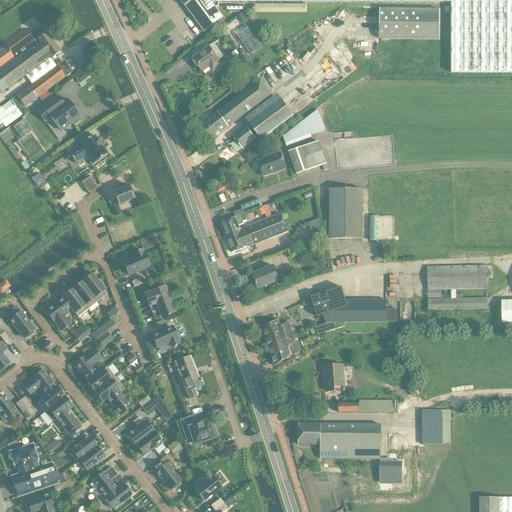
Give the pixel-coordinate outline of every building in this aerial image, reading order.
[(212,2),(210,0),(180,0),(204,32),(224,18),(212,2)] [(511,0),(210,0),(212,2),(451,3),(451,73),(511,72),(511,0)] [(380,10),(379,39),(440,40),(440,10),(380,10)] [(25,27),(33,21),(30,17),(22,23),(25,27)] [(0,93),(50,56),(52,59),(61,52),(46,33),(38,39),(39,41),(35,44),(25,31),(0,49),(0,93)] [(344,79),(357,69),(366,63),(348,39),(340,45),(326,55),(332,63),(281,100),(278,95),(245,119),(261,140),(344,79)] [(212,71),(220,66),(217,62),(218,60),(209,47),(193,58),(201,71),(209,66),(212,71)] [(57,66),(16,96),(25,107),(65,77),(57,66)] [(209,142),(272,96),(261,81),(198,128),(209,142)] [(2,108),(0,108),(0,128),(4,126),(5,127),(22,115),(20,113),(24,111),(22,109),(25,107),(16,96),(1,107),(2,108)] [(36,112),(45,123),(51,117),(62,132),(81,117),(67,98),(62,101),(64,104),(63,104),(57,96),(36,112)] [(325,130),(318,110),(283,137),(286,145),(325,130)] [(243,149),(256,139),(246,126),(233,136),(243,149)] [(81,145),(69,154),(76,164),(88,156),(93,164),(107,155),(94,135),(80,144),(81,145)] [(304,147),(289,153),(296,175),(298,175),(312,170),(327,164),(319,142),(304,147)] [(263,177),(286,168),(280,153),(257,162),(263,177)] [(3,172),(0,174),(0,194),(1,196),(14,186),(3,172)] [(91,177),(81,183),(89,195),(98,188),(91,177)] [(117,207),(133,200),(128,188),(112,194),(117,207)] [(362,189),(330,189),(330,239),(362,239),(362,189)] [(13,211),(7,216),(14,225),(35,209),(28,200),(27,202),(23,197),(10,207),(13,211)] [(224,236),(240,231),(238,226),(243,225),(242,223),(246,222),(243,215),(256,210),(257,210),(258,209),(260,209),(260,208),(261,208),(262,208),(262,207),(259,200),(241,207),(242,211),(234,214),(235,218),(220,224),(224,236)] [(262,208),(256,211),(258,218),(265,215),(262,208)] [(35,209),(14,225),(22,234),(28,230),(31,234),(44,224),(40,219),(41,218),(35,209)] [(280,215),(240,231),(224,236),(231,254),(287,233),(280,215)] [(123,264),(128,276),(149,267),(144,255),(143,255),(141,251),(134,254),(136,258),(123,264)] [(258,290),(279,282),(274,267),(253,274),(258,290)] [(428,311),(488,310),(487,300),(457,300),(456,290),(487,290),(487,267),(427,269),(428,299),(441,298),(441,290),(451,290),(451,300),(428,301),(428,311)] [(82,283),(97,303),(107,295),(104,291),(103,290),(105,289),(99,281),(97,283),(92,275),(82,283)] [(143,277),(132,282),(134,287),(145,283),(143,277)] [(72,290),(88,310),(97,303),(82,283),(72,290)] [(149,292),(144,295),(149,307),(155,305),(161,319),(167,316),(167,317),(169,316),(169,315),(176,313),(165,286),(149,292)] [(387,323),(387,322),(387,310),(387,301),(346,301),(341,287),(326,292),(327,295),(321,297),(320,294),(311,297),(317,317),(323,315),(326,323),(315,327),(317,335),(345,326),(344,323),(387,323)] [(88,310),(72,290),(62,298),(63,298),(71,309),(74,314),(75,313),(78,317),(88,310)] [(71,309),(63,298),(45,312),(53,322),(54,322),(61,331),(69,324),(62,315),(71,309)] [(503,324),(511,324),(511,302),(502,303),(503,324)] [(118,312),(114,307),(106,314),(110,319),(118,312)] [(397,310),(387,310),(387,322),(397,322),(397,310)] [(10,321),(24,338),(25,337),(26,339),(34,333),(33,331),(34,330),(20,313),(10,321)] [(101,328),(105,332),(115,325),(111,320),(101,328)] [(269,350),(293,336),(289,322),(281,326),(279,320),(262,329),(269,350)] [(90,335),(83,326),(72,334),(79,343),(90,335)] [(105,332),(101,328),(92,335),(95,339),(105,332)] [(172,329),(151,338),(156,350),(169,344),(171,349),(178,346),(176,341),(177,340),(172,329)] [(4,333),(0,335),(0,337),(6,345),(11,342),(4,333)] [(104,347),(112,341),(107,333),(98,340),(104,347)] [(269,350),(271,358),(295,344),(293,336),(269,350)] [(1,343),(0,343),(0,370),(9,364),(1,354),(7,349),(1,343)] [(295,344),(271,358),(274,366),(301,350),(299,343),(295,344)] [(87,382),(98,374),(91,365),(100,358),(94,350),(85,357),(84,357),(74,365),(87,382)] [(136,360),(132,355),(126,360),(130,364),(136,360)] [(200,383),(202,382),(201,379),(198,380),(189,358),(175,364),(188,400),(196,397),(194,390),(202,387),(200,383)] [(143,370),(140,365),(134,370),(138,374),(143,370)] [(157,365),(151,369),(155,376),(161,373),(157,365)] [(328,392),(336,392),(345,392),(345,387),(345,366),(324,366),(324,374),(328,374),(328,392)] [(94,392),(114,377),(107,367),(103,370),(98,374),(87,382),(94,392)] [(46,396),(56,388),(42,371),(32,379),(33,380),(24,387),(30,395),(39,388),(46,396)] [(107,398),(117,390),(118,390),(122,387),(114,377),(94,392),(102,402),(107,398)] [(56,388),(46,396),(41,400),(37,403),(44,413),(48,410),(64,397),(57,388),(56,388)] [(117,390),(107,398),(114,407),(112,409),(118,417),(120,415),(120,416),(131,408),(117,390)] [(7,422),(18,414),(4,396),(0,399),(0,412),(1,414),(0,414),(0,416),(5,423),(7,422)] [(138,404),(141,408),(146,414),(161,401),(157,396),(151,401),(147,396),(138,404)] [(20,401),(27,410),(32,406),(25,397),(20,401)] [(67,411),(72,407),(64,397),(48,410),(44,413),(52,423),(57,419),(67,411)] [(27,410),(20,401),(15,404),(23,414),(27,410)] [(339,413),(359,413),(392,413),(392,401),(359,401),(359,404),(339,403),(339,413)] [(421,411),(422,446),(451,445),(450,410),(421,411)] [(80,428),(82,426),(76,419),(74,420),(67,411),(57,419),(70,436),(80,428)] [(200,414),(179,421),(186,440),(192,438),(194,445),(204,441),(204,444),(212,441),(211,439),(213,438),(212,436),(214,436),(212,430),(210,430),(209,426),(208,427),(206,422),(203,423),(200,414)] [(136,446),(153,432),(145,422),(143,420),(135,427),(137,429),(128,436),(136,446)] [(380,460),(381,425),(298,424),(298,445),(320,445),(320,460),(380,460)] [(153,432),(136,446),(143,456),(153,448),(154,450),(162,444),(160,442),(161,442),(153,432)] [(77,462),(92,451),(97,447),(89,437),(71,451),(72,453),(70,454),(77,462)] [(57,440),(46,449),(51,455),(52,455),(53,456),(63,449),(62,447),(57,440)] [(171,452),(180,445),(177,440),(167,447),(171,452)] [(17,467),(19,475),(39,469),(36,461),(37,460),(32,445),(10,453),(10,454),(9,456),(10,460),(12,460),(15,468),(17,467)] [(180,445),(171,452),(174,457),(184,449),(180,445)] [(92,451),(77,462),(83,470),(85,469),(86,471),(104,457),(97,447),(92,451)] [(56,466),(60,463),(56,457),(52,459),(56,466)] [(381,460),(382,478),(407,475),(405,458),(381,460)] [(39,469),(19,475),(12,478),(18,496),(57,482),(51,464),(39,469)] [(156,472),(170,490),(171,489),(173,491),(180,485),(179,483),(180,482),(166,464),(156,472)] [(106,498),(116,490),(109,481),(117,475),(111,467),(103,474),(103,473),(93,481),(106,498)] [(195,491),(199,496),(203,501),(220,488),(212,477),(212,478),(208,474),(202,479),(205,483),(195,491)] [(65,483),(54,486),(55,492),(67,488),(65,483)] [(81,485),(70,493),(75,499),(85,491),(81,485)] [(116,490),(106,498),(105,499),(113,509),(131,495),(130,494),(132,492),(126,485),(124,486),(123,485),(116,490)] [(38,511),(39,511),(52,508),(53,507),(49,495),(27,502),(28,504),(25,505),(27,511),(38,511)] [(232,497),(224,504),(227,508),(236,502),(232,497)] [(511,511),(511,498),(479,498),(479,511),(511,511)] [(211,506),(214,511),(224,504),(220,499),(211,506)]
